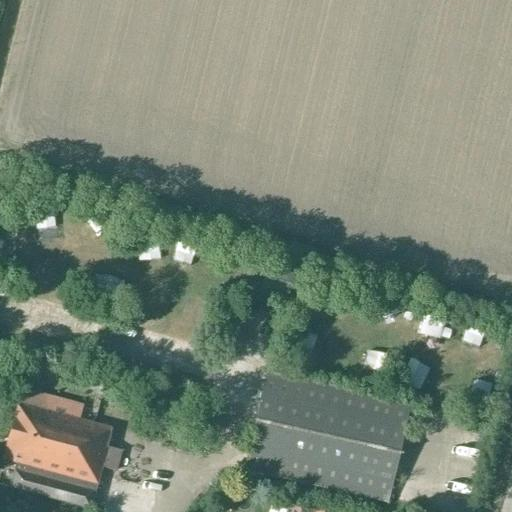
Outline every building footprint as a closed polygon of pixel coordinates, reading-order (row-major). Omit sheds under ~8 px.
[(0,251),(19,252),(19,236),(0,235),(0,251)] [(218,323),(224,305),(207,298),(200,316),(218,323)] [(486,324),(483,345),(499,347),(501,326),(486,324)] [(378,371),(399,376),(403,356),(383,352),(378,371)] [(437,386),(443,369),(428,363),(421,380),(437,386)] [(243,470),(388,502),(411,403),(266,370),(243,470)] [(73,382),(100,390),(103,379),(76,371),(73,382)] [(120,452),(105,447),(109,430),(77,421),(80,408),(20,392),(3,459),(17,463),(10,488),(89,509),(101,466),(116,470),(120,452)] [(476,444),(473,455),(497,460),(499,449),(476,444)]
